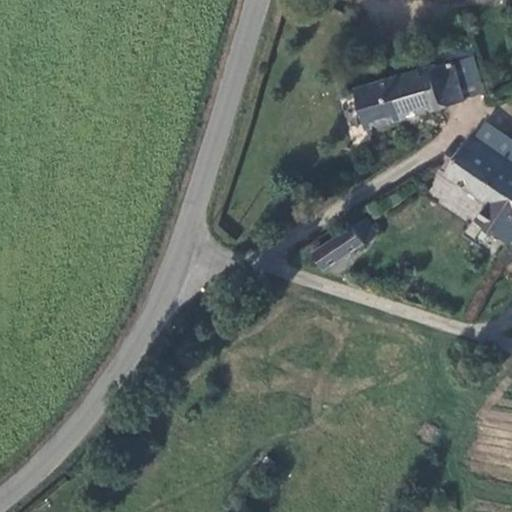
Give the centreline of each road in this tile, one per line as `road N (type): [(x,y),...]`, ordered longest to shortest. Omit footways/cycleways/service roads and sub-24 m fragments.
road 1 (tertiary): [(185,250),(119,372),(43,463),(0,500)]
road 2 (unclassified): [(492,103),(242,271)]
road 3 (unclassified): [(242,271),(511,355)]
road 4 (tertiary): [(258,0),(185,250)]
